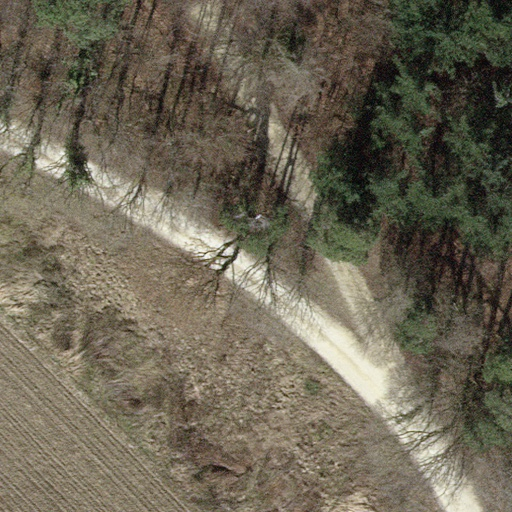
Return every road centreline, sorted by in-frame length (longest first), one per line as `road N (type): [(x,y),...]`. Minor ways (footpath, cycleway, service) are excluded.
road 1 (track): [(459,511),(420,428),(327,325),(191,218),(0,137)]
road 2 (track): [(215,0),(420,428)]
